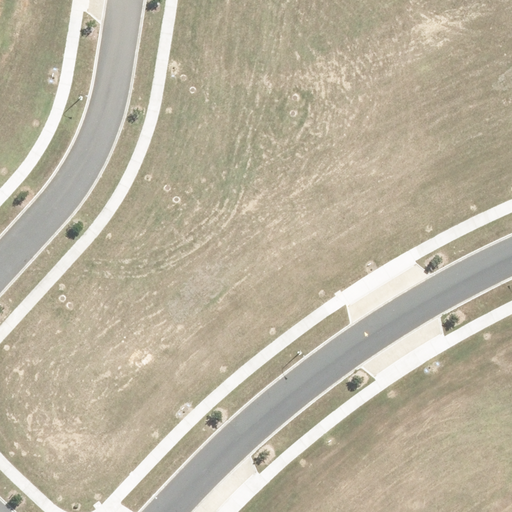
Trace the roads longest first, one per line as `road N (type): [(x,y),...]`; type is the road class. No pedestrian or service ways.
road 1 (residential): [(511,262),(341,360),(171,511)]
road 2 (residential): [(0,268),(95,149),(126,0)]
